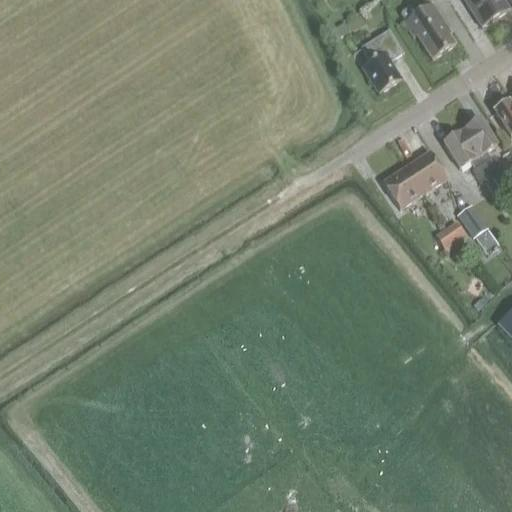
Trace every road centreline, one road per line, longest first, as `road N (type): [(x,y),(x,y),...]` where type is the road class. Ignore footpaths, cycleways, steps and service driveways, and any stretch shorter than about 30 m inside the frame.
road 1 (track): [(348,157),(0,380)]
road 2 (residential): [(348,157),(511,50)]
